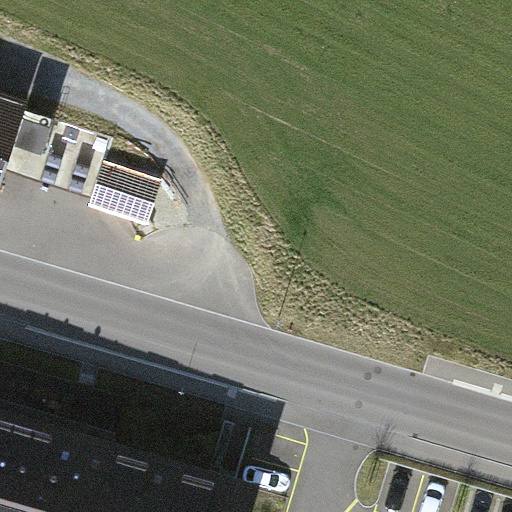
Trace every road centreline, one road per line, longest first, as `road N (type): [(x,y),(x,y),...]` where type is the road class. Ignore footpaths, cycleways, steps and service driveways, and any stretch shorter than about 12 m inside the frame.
road 1 (tertiary): [(511,436),(0,286)]
road 2 (unknown): [(0,52),(125,105),(166,147),(190,195),(186,341)]
